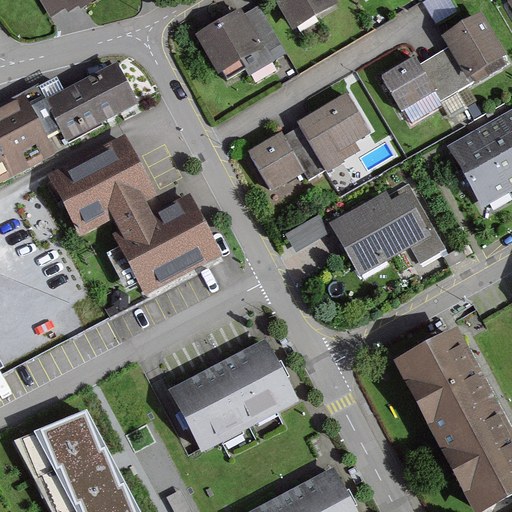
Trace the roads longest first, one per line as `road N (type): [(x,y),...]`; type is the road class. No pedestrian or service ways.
road 1 (residential): [(0,419),(272,277)]
road 2 (residential): [(201,143),(415,23)]
road 3 (residential): [(321,368),(511,261)]
road 4 (residential): [(397,511),(321,368)]
road 5 (residential): [(272,277),(201,143)]
road 6 (residential): [(0,64),(139,34)]
road 7 (residential): [(201,143),(139,34)]
